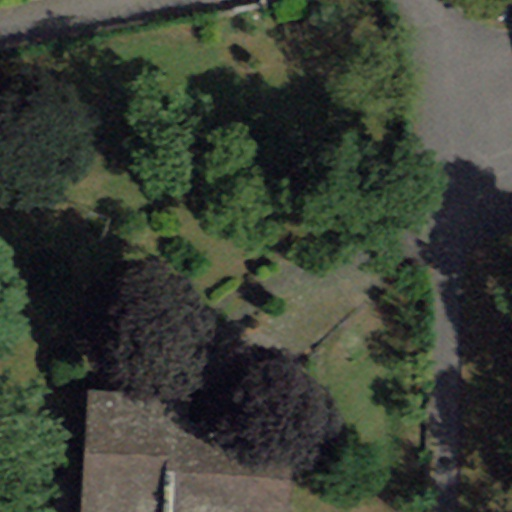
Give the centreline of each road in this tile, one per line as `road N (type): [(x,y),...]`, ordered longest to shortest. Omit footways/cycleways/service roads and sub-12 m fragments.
road 1 (unknown): [(500,0),(510,40),(477,252)]
road 2 (unknown): [(0,29),(132,0)]
